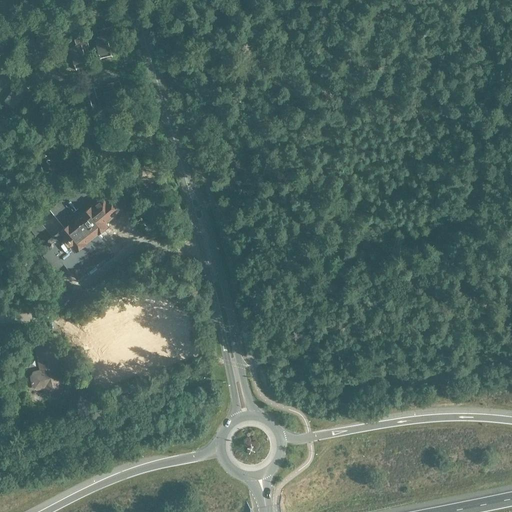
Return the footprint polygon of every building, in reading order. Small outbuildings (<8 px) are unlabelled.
[(108,0),(101,3),(103,9),(110,6),(108,0)] [(110,55),(109,50),(110,50),(108,39),(114,38),(111,26),(100,29),(101,36),(94,38),(99,57),(110,55)] [(0,48),(9,40),(1,32),(0,33),(0,48)] [(21,59),(33,64),(39,49),(45,51),(50,40),(38,36),(36,43),(29,40),(21,59)] [(69,48),(74,63),(75,68),(86,65),(85,60),(86,60),(82,49),(89,47),(86,36),(74,39),(76,46),(69,48)] [(116,94),(123,92),(119,80),(107,84),(110,91),(103,93),(108,108),(120,104),(116,94)] [(21,98),(27,102),(34,93),(24,86),(20,91),(14,87),(5,100),(14,107),(21,98)] [(77,99),(82,114),(93,111),(90,100),(97,98),(93,86),(82,90),(84,97),(77,99)] [(46,98),(45,113),(57,114),(58,103),(65,104),(66,92),(53,91),(53,98),(46,98)] [(60,135),(62,145),(78,142),(76,132),(60,135)] [(104,154),(125,148),(121,135),(100,141),(104,154)] [(68,149),(71,164),(82,162),(79,147),(68,149)] [(104,195),(94,203),(92,200),(94,199),(81,184),(50,209),(64,227),(53,237),(38,219),(28,227),(48,251),(44,254),(55,267),(58,267),(64,262),(66,266),(103,237),(99,232),(108,224),(106,221),(120,210),(109,195),(106,197),(104,195)] [(54,345),(49,342),(39,344),(36,349),(40,371),(33,372),(31,376),(33,386),(37,389),(44,388),(45,393),(49,396),(59,394),(63,390),(54,345)]
